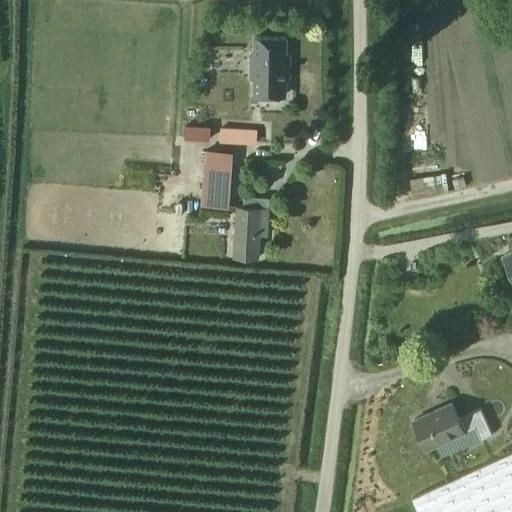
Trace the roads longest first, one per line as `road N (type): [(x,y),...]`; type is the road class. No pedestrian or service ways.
road 1 (unclassified): [(321,511),(352,223),(358,0)]
road 2 (track): [(352,223),(511,188)]
